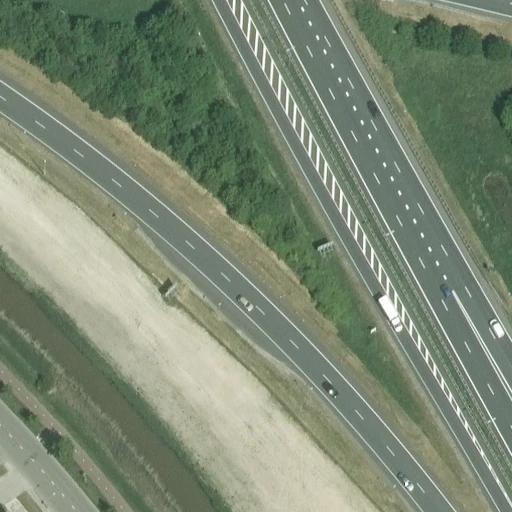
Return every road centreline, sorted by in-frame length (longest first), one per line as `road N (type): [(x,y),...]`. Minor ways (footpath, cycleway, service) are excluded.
road 1 (trunk): [(0,97),(218,271),(320,373),(437,511)]
road 2 (trunk): [(216,0),(506,511)]
road 3 (trunk): [(437,294),(283,0)]
road 4 (trunk): [(511,429),(437,294)]
road 5 (trunk): [(511,392),(437,294)]
